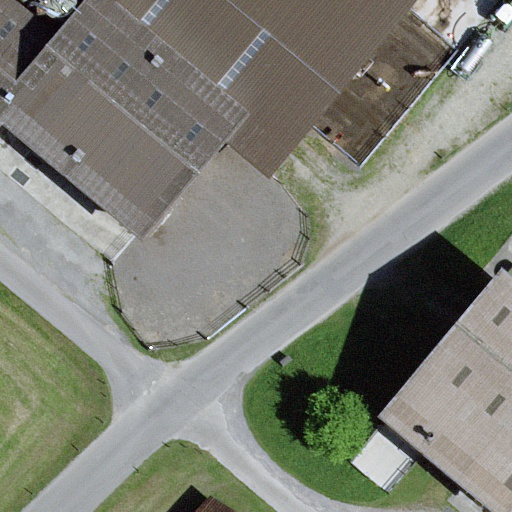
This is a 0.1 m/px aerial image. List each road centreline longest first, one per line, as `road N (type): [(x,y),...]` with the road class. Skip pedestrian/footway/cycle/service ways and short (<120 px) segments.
road 1 (unclassified): [(511,145),(168,409),(61,511)]
road 2 (track): [(0,258),(168,409)]
road 3 (track): [(291,511),(168,409)]
